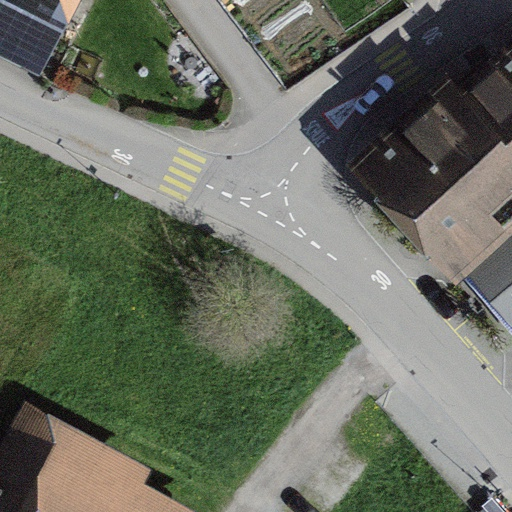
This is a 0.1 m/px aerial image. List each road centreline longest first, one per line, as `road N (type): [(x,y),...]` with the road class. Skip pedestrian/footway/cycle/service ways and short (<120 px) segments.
road 1 (unclassified): [(511,446),(378,293),(262,215)]
road 2 (residential): [(262,215),(337,116),(502,0)]
road 3 (unclassified): [(262,215),(0,89)]
